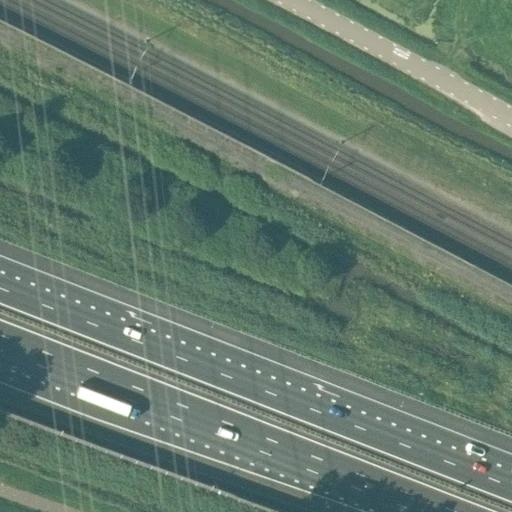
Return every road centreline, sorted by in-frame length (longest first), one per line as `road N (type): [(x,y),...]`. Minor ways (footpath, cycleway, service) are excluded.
road 1 (motorway): [(511,487),(0,287)]
road 2 (motorway): [(0,342),(437,511)]
road 3 (tertiary): [(511,116),(294,0)]
